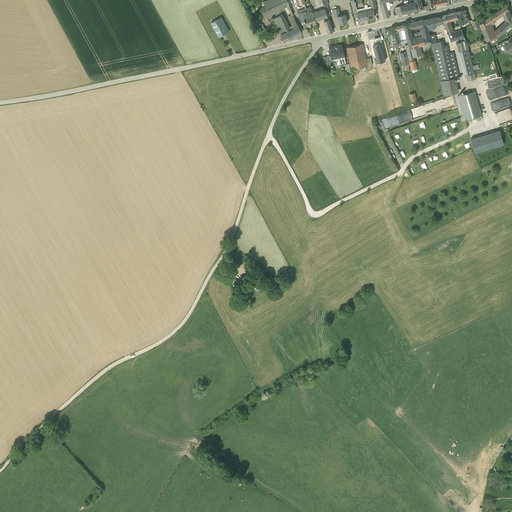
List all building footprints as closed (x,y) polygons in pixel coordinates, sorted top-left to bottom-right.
[(293,14),(286,0),(267,0),(263,2),(265,6),(258,9),(262,17),(286,5),(291,16),(293,14)] [(326,0),(321,0),(325,8),(327,16),(331,15),(328,7),(327,4),(328,4),(326,0)] [(364,10),(366,18),(375,16),(373,8),(376,7),(374,0),(369,0),(371,6),(364,8),(364,10)] [(417,9),(415,3),(414,1),(413,1),(413,0),(409,0),(410,2),(400,5),(400,6),(399,6),(402,13),(417,9)] [(414,0),(415,3),(417,9),(423,8),(422,5),(421,0),(414,0)] [(355,2),(351,3),(355,18),(358,17),(359,20),(366,18),(364,10),(364,8),(357,10),(355,2)] [(380,5),(384,18),(389,17),(385,3),(380,5)] [(310,6),(307,8),(300,10),(297,11),(302,25),(303,25),(303,27),(306,26),(306,24),(315,20),(313,13),(310,6)] [(489,16),(488,16),(479,23),(486,40),(489,44),(495,41),(493,39),(502,33),(510,26),(511,27),(511,26),(511,16),(511,14),(506,6),(502,8),(489,16)] [(325,8),(313,13),(315,20),(323,18),(327,16),(325,8)] [(339,24),(347,22),(345,14),(340,15),(338,8),(333,9),(335,17),(337,16),(339,24)] [(462,10),(456,12),(455,12),(457,18),(459,24),(468,22),(465,10),(462,11),(462,10)] [(455,12),(442,16),(444,21),(442,22),(442,23),(443,25),(445,24),(448,33),(454,31),(450,20),(457,18),(455,12)] [(280,26),(282,29),(278,31),(284,41),(301,33),(292,15),(289,17),(294,27),(290,29),(283,14),(278,16),(273,18),(278,27),(280,26)] [(444,21),(442,16),(436,17),(428,18),(431,30),(435,30),(433,25),(438,24),(440,23),(442,23),(442,22),(444,21)] [(211,22),(219,37),(229,31),(221,17),(211,22)] [(424,45),(431,43),(430,35),(429,31),(431,30),(428,18),(410,22),(412,28),(419,27),(420,28),(422,35),(414,37),(413,36),(407,37),(407,39),(408,42),(409,44),(404,45),(404,47),(405,47),(411,70),(414,69),(415,72),(417,71),(417,68),(414,60),(413,57),(422,55),(419,46),(421,46),(420,45),(424,44),(424,45)] [(262,23),(261,24),(259,19),(254,22),(256,26),(257,26),(259,30),(264,28),(262,23)] [(331,27),(329,19),(324,21),(328,32),(333,31),(331,27)] [(412,28),(410,22),(408,23),(396,26),(401,41),(401,42),(402,45),(404,45),(409,44),(408,42),(407,39),(407,37),(413,36),(413,35),(412,36),(410,29),(412,28)] [(393,47),(395,47),(396,50),(398,50),(397,46),(402,45),(401,42),(401,41),(396,26),(390,27),(394,42),(392,42),(393,47)] [(448,33),(451,41),(464,37),(461,28),(454,31),(448,33)] [(440,81),(459,76),(453,52),(449,53),(447,45),(443,45),(442,40),(436,42),(435,37),(435,34),(430,35),(431,43),(432,48),(440,81)] [(499,48),(505,45),(509,53),(511,51),(511,40),(511,41),(510,37),(504,40),(497,44),(499,48)] [(466,40),(456,42),(465,75),(466,75),(474,73),(466,40)] [(346,47),(352,73),(359,72),(359,71),(366,70),(366,66),(367,66),(366,58),(362,44),(346,47)] [(346,63),(343,52),(342,47),(340,48),(339,45),(329,47),(330,51),(331,55),(327,56),(323,57),(325,63),(333,61),(332,59),(338,58),(340,65),(346,63)] [(403,65),(409,63),(406,52),(400,53),(403,65)] [(440,81),(443,95),(459,91),(456,77),(440,81)] [(465,120),(482,115),(474,91),(457,96),(465,120)] [(417,99),(415,92),(409,94),(411,101),(417,99)] [(503,144),(498,129),(470,138),(474,152),(503,144)]
